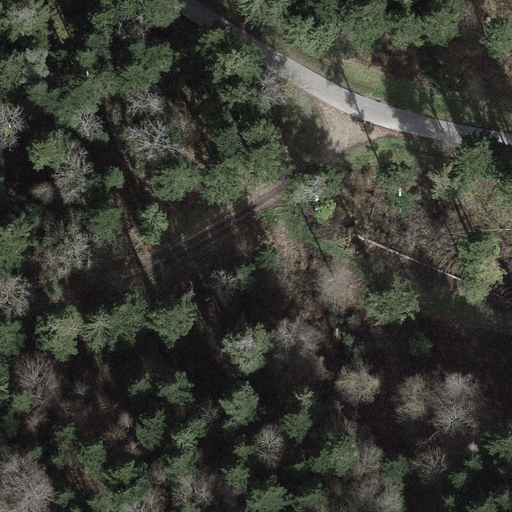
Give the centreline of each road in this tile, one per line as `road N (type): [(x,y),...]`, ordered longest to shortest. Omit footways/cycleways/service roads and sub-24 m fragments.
road 1 (track): [(0,328),(119,282),(245,209),(367,111)]
road 2 (unclassified): [(511,144),(367,111),(176,0)]
